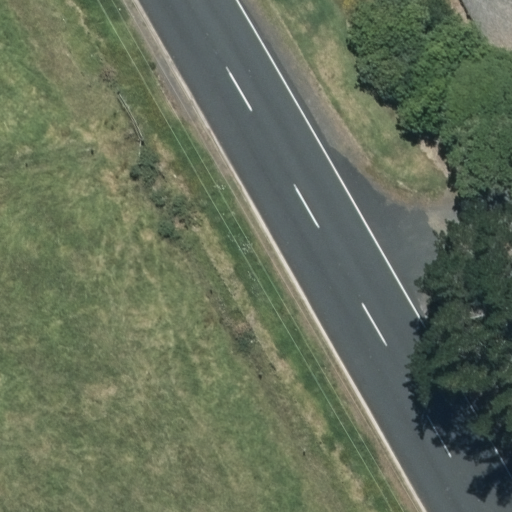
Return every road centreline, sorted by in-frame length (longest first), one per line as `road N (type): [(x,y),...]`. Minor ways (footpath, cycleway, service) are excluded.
road 1 (tertiary): [(475,511),(172,0)]
road 2 (unknown): [(346,294),(511,213)]
